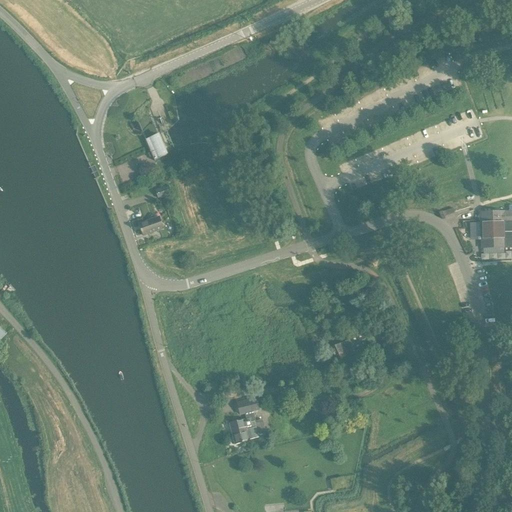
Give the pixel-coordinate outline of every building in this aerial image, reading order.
[(167,155),(158,135),(145,140),(151,152),(148,154),(150,157),(152,156),(154,160),(167,155)] [(155,190),(155,191),(158,198),(171,193),(168,186),(155,190)] [(511,211),(510,211),(480,212),(481,243),(481,248),(511,247),(511,211)] [(159,217),(140,224),(144,236),(164,229),(159,217)] [(393,337),(393,336),(387,322),(374,328),(373,326),(363,331),(370,347),(393,337)] [(370,347),(362,330),(347,337),(348,340),(330,348),(336,362),(370,347)] [(262,419),(256,421),(253,411),(259,410),(256,398),(237,403),(240,415),(247,413),(249,419),(245,420),(245,419),(229,423),(235,445),(250,441),(250,440),(259,437),(258,436),(259,435),(266,433),(262,419)] [(331,480),(333,490),(345,487),(343,477),(331,480)]
